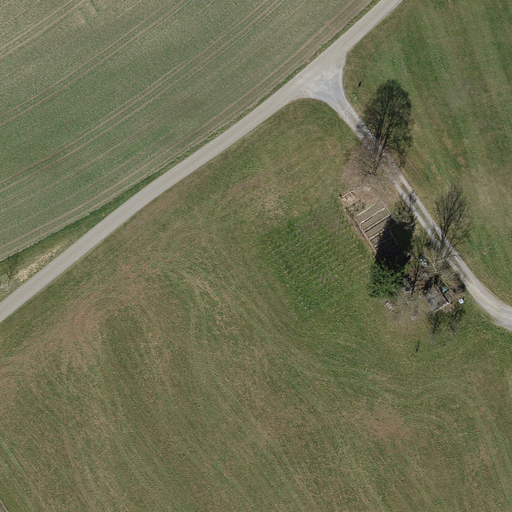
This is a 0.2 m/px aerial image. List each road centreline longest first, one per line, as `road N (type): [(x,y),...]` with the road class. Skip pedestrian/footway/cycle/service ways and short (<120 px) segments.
road 1 (unclassified): [(392,0),(317,78),(146,196),(0,316)]
road 2 (track): [(511,320),(481,303),(317,78)]
